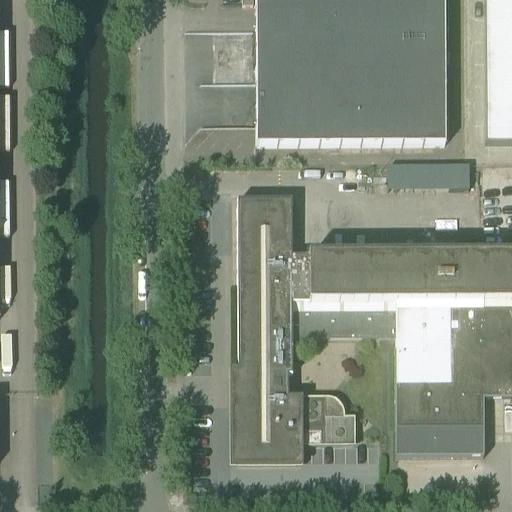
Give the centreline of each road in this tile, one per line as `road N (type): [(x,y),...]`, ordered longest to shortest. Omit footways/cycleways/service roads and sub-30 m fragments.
road 1 (unknown): [(6,0),(19,28),(22,186),(7,511)]
road 2 (unclassified): [(146,0),(148,511)]
road 3 (unknown): [(468,0),(469,145),(478,159),(511,162)]
road 4 (unknown): [(147,191),(339,203)]
